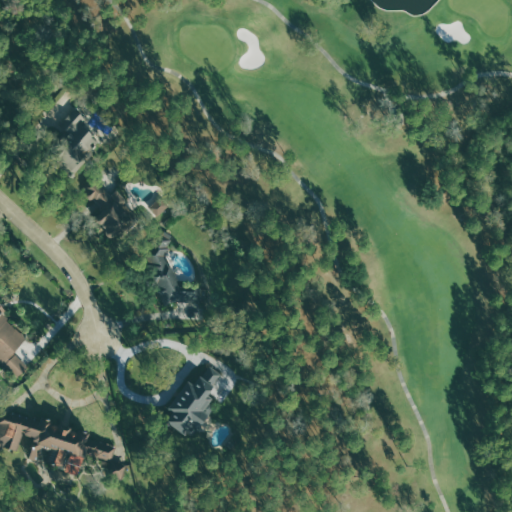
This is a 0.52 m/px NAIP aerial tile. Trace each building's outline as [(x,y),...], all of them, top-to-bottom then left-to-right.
[(74,106),(89,120),(82,128),(92,138),(71,160),(59,148),(70,136),(57,123),(74,106)] [(95,184),(110,202),(117,196),(125,205),(133,215),(108,235),(95,218),(100,205),(88,191),(95,184)] [(171,205),(163,196),(150,207),(159,216),(171,205)] [(159,232),(169,239),(165,256),(180,287),(202,287),(202,305),(165,304),(156,284),(153,285),(146,271),(150,245),(159,232)] [(0,305),(25,338),(15,351),(26,365),(18,376),(0,362),(0,305)] [(209,367),(219,374),(206,393),(213,408),(193,433),(183,434),(166,420),(168,408),(186,381),(199,375),(209,367)] [(0,415),(4,410),(120,443),(114,466),(85,458),(80,480),(18,463),(26,438),(21,437),(17,451),(0,447),(0,415)] [(124,478),(128,462),(111,459),(108,475),(124,478)]
